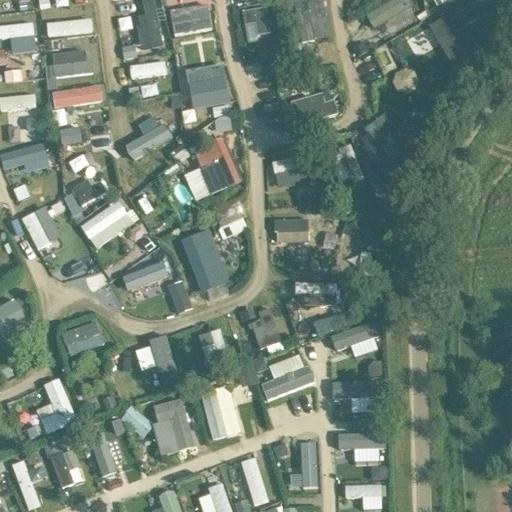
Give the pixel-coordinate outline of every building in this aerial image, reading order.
[(328,39),(326,0),(301,0),(303,40),(328,39)] [(383,27),(389,37),(419,20),(407,0),(395,0),(367,16),(376,31),(383,27)] [(174,37),(213,30),(208,4),(169,12),(174,37)] [(452,70),(468,63),(464,53),(478,47),(468,23),(480,18),(473,4),(431,23),(452,70)] [(247,39),(272,36),(267,7),(242,11),(247,39)] [(47,23),(48,35),(94,32),(93,20),(47,23)] [(35,24),(0,25),(0,39),(11,39),(12,53),(36,52),(35,24)] [(138,27),(139,49),(161,49),(160,26),(138,27)] [(90,52),(55,53),(55,66),(46,66),(47,77),(91,75),(90,52)] [(130,67),(132,79),(167,74),(166,62),(130,67)] [(224,64),(187,72),(195,110),(232,102),(224,64)] [(102,85),(52,93),(55,110),(105,102),(102,85)] [(335,117),(330,93),(283,103),(288,127),(335,117)] [(44,137),(41,113),(38,114),(36,94),(0,98),(0,103),(1,110),(6,109),(10,141),(44,137)] [(136,161),(175,138),(166,124),(160,127),(154,117),(139,126),(145,136),(127,147),(136,161)] [(363,130),(392,178),(410,167),(381,119),(363,130)] [(81,127),(61,130),(63,146),(83,144),(81,127)] [(187,174),(194,200),(242,186),(229,142),(195,152),(200,170),(187,174)] [(1,155),(5,170),(25,165),(27,174),(51,168),(44,144),(1,155)] [(353,147),(341,150),(346,171),(358,168),(353,147)] [(74,173),(89,165),(84,155),(69,163),(74,173)] [(314,182),(309,156),(273,164),(278,189),(314,182)] [(107,192),(95,175),(60,200),(72,216),(107,192)] [(97,250),(135,224),(120,202),(82,227),(97,250)] [(157,204),(146,210),(159,234),(170,228),(157,204)] [(223,238),(248,231),(243,214),(218,221),(223,238)] [(276,219),(277,244),(311,242),(310,218),(276,219)] [(182,241),(202,293),(230,283),(210,230),(182,241)] [(63,272),(83,263),(73,243),(53,252),(63,272)] [(380,255),(359,254),(358,274),(379,275),(380,255)] [(154,272),(140,277),(147,294),(160,290),(154,272)] [(176,314),(193,309),(184,282),(168,287),(176,314)] [(337,294),(338,283),(296,283),(296,293),(337,294)] [(299,304),(338,304),(338,295),(299,295),(299,304)] [(0,334),(28,323),(19,300),(0,307),(0,334)] [(265,355),(283,351),(271,306),(234,316),(245,357),(264,352),(265,355)] [(347,313),(314,322),(318,335),(351,326),(347,313)] [(70,356),(105,345),(97,321),(62,333),(70,356)] [(335,353),(354,349),(355,356),(378,351),(375,337),(379,336),(377,324),(331,334),(335,353)] [(220,330),(200,336),(211,376),(231,370),(220,330)] [(274,380),(261,385),(268,402),(314,383),(302,353),(269,367),(274,380)] [(46,435),(77,423),(60,378),(44,385),(52,405),(37,411),(46,435)] [(379,397),(379,380),(333,381),(333,399),(379,397)] [(234,392),(219,394),(221,404),(206,406),(211,439),(240,434),(234,392)] [(150,408),(164,456),(196,448),(183,399),(150,408)] [(0,407),(0,453),(19,445),(1,406),(0,407)] [(146,435),(155,423),(131,406),(123,418),(146,435)] [(352,420),(352,433),(379,432),(379,419),(352,420)] [(355,461),(380,462),(381,435),(338,434),(338,450),(355,451),(355,461)] [(68,437),(46,443),(50,456),(72,450),(68,437)] [(300,444),(302,466),(289,467),(290,489),(319,488),(316,443),(300,444)] [(73,450),(51,459),(63,489),(86,480),(73,450)] [(247,479),(254,505),(268,502),(258,460),(228,467),(232,483),(247,479)] [(24,461),(12,465),(29,511),(41,506),(24,461)] [(33,482),(46,477),(43,466),(29,471),(33,482)] [(209,487),(211,495),(201,497),(203,511),(230,511),(226,485),(209,487)] [(383,485),(345,486),(345,499),(363,499),(363,510),(383,509),(383,485)] [(163,510),(156,511),(155,511),(182,511),(177,490),(160,495),(163,510)]
